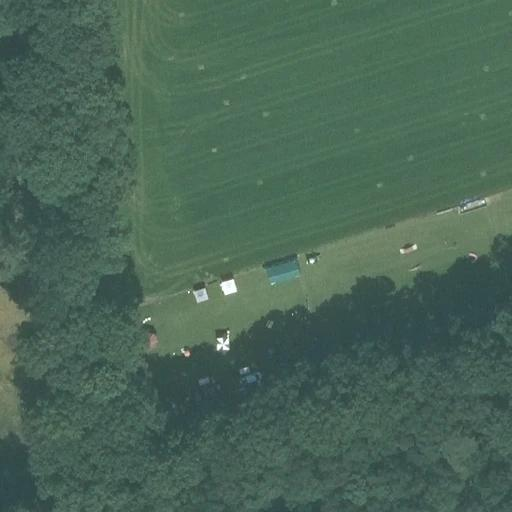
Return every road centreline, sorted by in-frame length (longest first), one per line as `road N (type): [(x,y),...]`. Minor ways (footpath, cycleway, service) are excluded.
road 1 (track): [(93,511),(63,0)]
road 2 (track): [(37,511),(120,465),(511,350)]
